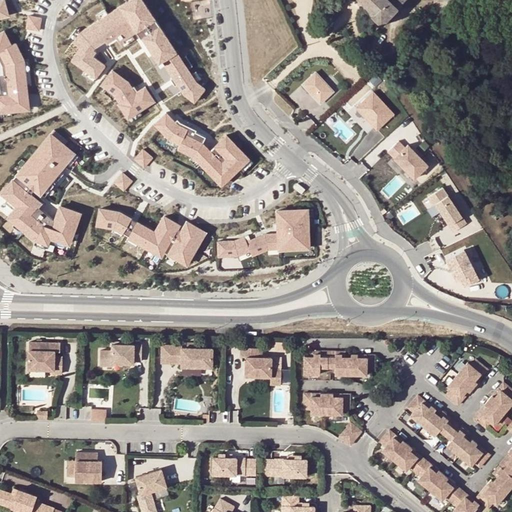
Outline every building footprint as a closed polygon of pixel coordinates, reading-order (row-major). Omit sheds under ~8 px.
[(0,0),(0,16),(8,15),(4,0),(0,0)] [(100,19),(80,31),(73,41),(81,47),(71,59),(85,70),(96,77),(105,65),(87,51),(92,44),(112,31),(119,42),(131,35),(138,30),(149,23),(141,11),(147,6),(143,0),(128,0),(109,13),(100,19)] [(357,0),(371,13),(370,16),(380,26),(404,0),(357,0)] [(155,19),(147,6),(141,11),(149,23),(138,30),(142,37),(159,25),(155,19)] [(106,8),(97,14),(100,19),(109,13),(106,8)] [(31,13),(28,27),(42,30),(45,16),(31,13)] [(164,63),(173,76),(174,78),(188,68),(181,58),(159,25),(142,37),(161,65),(164,63)] [(80,31),(76,28),(69,38),(73,41),(80,31)] [(0,32),(0,50),(7,64),(10,95),(0,96),(0,111),(11,111),(29,109),(26,84),(24,59),(15,42),(11,44),(4,31),(0,32)] [(134,39),(131,35),(119,42),(122,47),(134,39)] [(0,50),(0,59),(3,66),(6,91),(0,91),(0,96),(10,95),(7,64),(0,50)] [(186,55),(181,58),(188,68),(192,65),(186,55)] [(191,74),(188,68),(174,78),(173,76),(170,78),(175,85),(177,84),(191,74)] [(96,77),(85,70),(82,74),(93,81),(96,77)] [(117,96),(119,98),(132,88),(128,82),(113,70),(102,84),(106,87),(115,93),(117,96)] [(196,71),(191,74),(197,81),(201,79),(196,71)] [(315,72),(302,84),(320,103),(333,91),(315,72)] [(191,74),(177,84),(184,93),(195,101),(205,88),(197,81),(191,74)] [(134,86),(132,88),(119,98),(123,103),(138,92),(134,86)] [(115,93),(106,87),(102,91),(111,97),(113,100),(117,96),(115,93)] [(123,103),(121,104),(131,117),(141,110),(154,100),(145,87),(138,92),(123,103)] [(373,91),(356,107),(377,129),(394,113),(373,91)] [(141,110),(131,117),(134,122),(144,114),(141,110)] [(180,149),(194,156),(201,163),(214,176),(215,175),(219,171),(227,179),(239,169),(250,158),(227,134),(216,145),(229,159),(224,164),(211,150),(203,142),(189,135),(192,131),(181,121),(177,118),(167,110),(157,122),(171,134),(184,145),(180,149)] [(177,118),(181,121),(192,131),(189,135),(203,142),(205,139),(194,133),(197,128),(179,116),(177,118)] [(47,200),(81,159),(65,144),(68,140),(55,128),(16,174),(40,194),(47,200)] [(171,134),(167,138),(180,149),(184,145),(171,134)] [(414,178),(428,164),(408,144),(405,147),(398,140),(387,151),(414,178)] [(229,159),(216,145),(211,150),(224,164),(229,159)] [(153,157),(143,149),(135,159),(145,167),(153,157)] [(201,163),(194,156),(190,159),(197,167),(201,163)] [(254,162),(250,158),(239,169),(242,173),(254,162)] [(219,171),(215,175),(224,183),(227,179),(219,171)] [(122,172),(114,182),(124,190),(132,181),(122,172)] [(40,194),(16,174),(12,179),(22,187),(17,193),(54,224),(60,206),(47,200),(40,194)] [(70,243),(80,213),(60,206),(54,224),(17,193),(22,187),(12,179),(1,192),(17,206),(9,216),(16,221),(26,230),(25,231),(35,239),(48,244),(51,236),(70,243)] [(301,193),(305,189),(298,183),(294,187),(301,193)] [(443,187),(427,197),(433,205),(436,203),(449,224),(453,231),(466,223),(443,187)] [(124,212),(100,208),(98,224),(115,227),(124,212)] [(308,209),(277,210),(278,226),(295,226),(295,232),(278,233),(263,234),(249,240),(247,235),(235,240),(217,240),(218,257),(239,256),(250,251),(252,256),(267,250),(297,248),(297,240),(309,240),(308,209)] [(112,232),(121,237),(123,233),(122,233),(132,217),(124,212),(115,227),(112,232)] [(156,231),(132,217),(122,233),(123,233),(128,237),(138,242),(146,247),(149,242),(163,250),(177,226),(179,223),(165,215),(156,231)] [(26,230),(16,221),(12,225),(23,234),(25,231),(26,230)] [(183,229),(168,253),(178,259),(187,264),(195,250),(195,249),(192,247),(197,238),(202,230),(188,221),(183,229)] [(183,229),(177,226),(163,250),(168,253),(183,229)] [(138,242),(128,237),(125,241),(136,247),(138,242)] [(202,240),(197,238),(192,247),(195,249),(195,250),(196,251),(202,240)] [(48,244),(35,239),(33,244),(46,249),(48,244)] [(309,240),(297,240),(297,248),(309,248),(309,240)] [(149,242),(146,247),(160,255),(163,250),(149,242)] [(479,279),(464,249),(446,258),(457,281),(461,279),(465,286),(479,279)] [(168,253),(165,258),(176,264),(178,259),(168,253)] [(27,370),(52,372),(53,358),(53,353),(58,353),(59,344),(28,343),(27,370)] [(141,349),(111,348),(111,354),(100,354),(99,369),(111,369),(111,366),(133,367),(133,364),(141,365),(141,349)] [(182,367),(181,370),(212,371),(213,353),(182,352),(182,350),(162,349),(161,367),(173,367),(173,358),(182,358),(182,367)] [(246,380),(272,381),(272,372),(272,362),(262,362),(262,352),(241,351),(241,361),(246,361),(246,380)] [(53,358),(52,372),(60,372),(61,358),(53,358)] [(182,358),(173,358),(173,367),(182,367),(182,358)] [(334,372),(334,379),(365,380),(365,376),(373,376),(373,360),(365,360),(365,363),(356,362),(356,359),(350,359),(350,362),(344,362),(341,362),(341,359),(335,359),(335,362),(319,361),(319,358),(313,358),(313,361),(310,361),(304,361),(303,378),(319,378),(319,372),(334,372)] [(459,414),(464,408),(462,406),(467,399),(469,401),(477,391),(475,390),(481,383),(483,385),(488,378),(476,368),(471,374),(468,371),(448,395),(451,397),(446,403),(459,414)] [(282,373),(272,372),(272,381),(271,389),(281,389),(282,373)] [(477,391),(483,385),(481,383),(475,390),(477,391)] [(479,420),(474,427),(486,437),(491,431),(494,433),(511,412),(511,407),(511,406),(511,397),(504,391),(499,397),(501,399),(495,406),(493,404),(485,414),(487,416),(481,422),(479,420)] [(499,397),(493,404),(495,406),(501,399),(499,397)] [(310,416),(310,420),(341,420),(341,416),(349,416),(349,400),(341,400),(341,403),(327,403),(326,400),(320,400),(320,403),(311,403),(311,400),(303,400),(303,416),(310,416)] [(423,411),(425,409),(418,403),(408,415),(414,421),(411,424),(435,444),(440,438),(451,448),(447,453),(470,473),(473,470),(479,475),(489,463),(484,458),(482,460),(475,454),(477,452),(472,448),(470,451),(466,447),(463,445),(465,442),(461,439),(463,436),(450,426),(446,430),(442,426),(435,421),(437,418),(431,414),(429,417),(423,411)] [(450,426),(446,422),(442,426),(446,430),(450,426)] [(343,439),(354,449),(366,435),(355,425),(343,439)] [(405,446),(398,440),(400,438),(394,433),(384,445),(390,450),(387,453),(411,473),(413,470),(419,475),(430,462),(423,457),(421,459),(414,453),(416,451),(407,443),(405,446)] [(463,445),(466,447),(470,442),(463,436),(461,439),(465,442),(463,445)] [(423,457),(416,451),(414,453),(421,459),(423,457)] [(98,460),(98,452),(77,452),(76,460),(76,476),(76,480),(101,481),(101,460),(98,460)] [(226,456),(226,452),(219,452),(219,456),(214,456),(214,473),(257,474),(257,457),(246,457),(246,456),(233,456),(226,456)] [(484,458),(477,452),(475,454),(482,460),(484,458)] [(302,454),(295,454),(295,458),(288,458),(275,457),(275,458),(264,457),(263,474),(307,475),(307,458),(302,458),(302,454)] [(498,504),(501,507),(511,494),(511,458),(503,469),(505,471),(501,475),(504,477),(502,480),(498,484),(495,482),(492,487),(494,489),(488,496),(486,494),(481,500),(485,504),(493,510),(498,504)] [(76,460),(67,460),(67,476),(76,476),(76,460)] [(436,467),(430,462),(419,475),(425,479),(423,483),(447,502),(449,499),(455,504),(465,492),(459,487),(457,489),(451,483),(452,481),(443,473),(441,476),(434,470),(436,467)] [(160,467),(136,478),(143,494),(167,483),(160,467)] [(443,473),(436,467),(434,470),(441,476),(443,473)] [(502,480),(504,477),(501,475),(505,471),(503,469),(497,476),(502,480)] [(459,487),(452,481),(451,483),(457,489),(459,487)] [(9,493),(0,489),(0,502),(14,508),(24,511),(49,511),(52,507),(32,500),(34,495),(15,487),(13,494),(9,493)] [(299,491),(283,491),(282,511),(315,511),(315,502),(310,502),(310,499),(303,498),(303,502),(299,502),(299,499),(299,491)] [(472,497),(465,492),(455,504),(461,509),(458,511),(478,511),(483,507),(478,503),(477,505),(470,500),(472,497)] [(230,511),(234,506),(220,498),(215,508),(212,511),(230,511)] [(339,511),(334,511),(366,511),(366,501),(351,501),(350,508),(350,511),(346,511),(346,508),(339,507),(339,511)]
